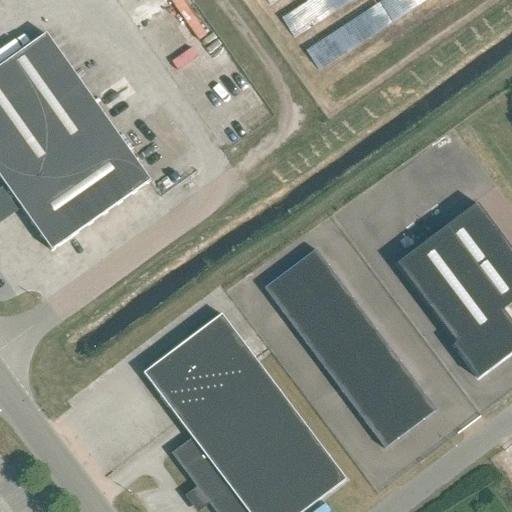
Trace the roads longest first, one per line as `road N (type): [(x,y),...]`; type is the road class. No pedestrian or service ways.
road 1 (unclassified): [(281,145),(0,350)]
road 2 (track): [(219,0),(297,109),(281,145)]
road 3 (unclassified): [(378,511),(511,413)]
road 4 (unclassified): [(91,511),(0,386)]
